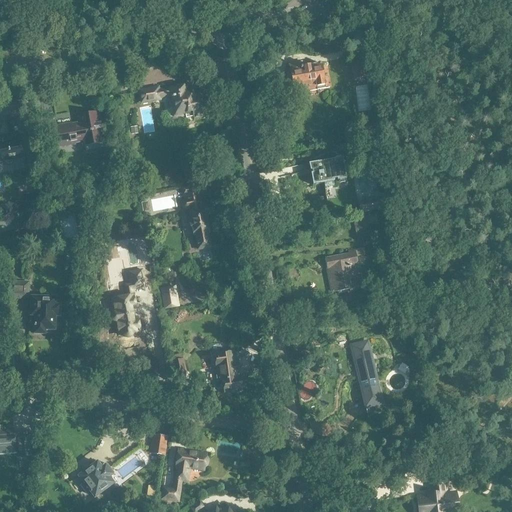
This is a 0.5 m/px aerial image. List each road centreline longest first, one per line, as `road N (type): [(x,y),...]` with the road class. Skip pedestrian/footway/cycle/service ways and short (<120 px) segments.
road 1 (residential): [(294,431),(221,28)]
road 2 (residential): [(0,384),(294,431)]
road 3 (tertiary): [(0,71),(221,28)]
